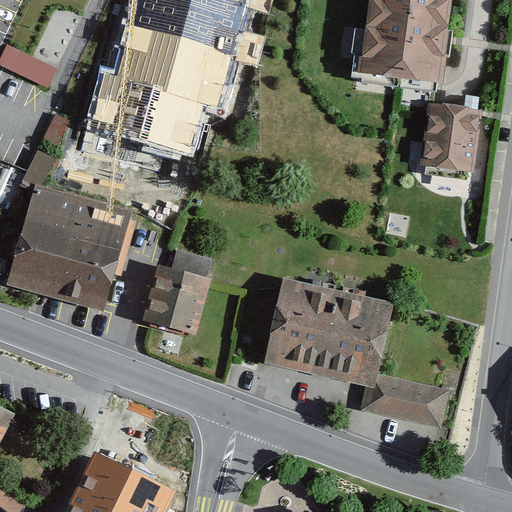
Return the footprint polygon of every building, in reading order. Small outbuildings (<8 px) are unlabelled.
[(454,0),(376,0),(368,67),(444,78),(454,0)] [(58,69),(7,46),(0,62),(0,70),(48,92),(58,69)] [(480,113),(435,107),(427,163),(473,169),(480,113)] [(69,120),(57,115),(46,139),(57,145),(69,120)] [(52,159),(41,153),(28,178),(39,184),(52,159)] [(0,207),(6,210),(25,171),(0,159),(0,207)] [(130,213),(37,188),(12,280),(105,305),(130,213)] [(211,280),(163,268),(149,319),(197,331),(211,280)] [(391,305),(289,282),(271,361),(373,384),(391,305)] [(450,391),(378,375),(370,411),(442,427),(450,391)] [(0,463),(19,422),(0,413),(0,505),(9,511),(29,511),(32,509),(0,490),(0,463)] [(165,511),(176,492),(95,453),(66,511),(165,511)]
